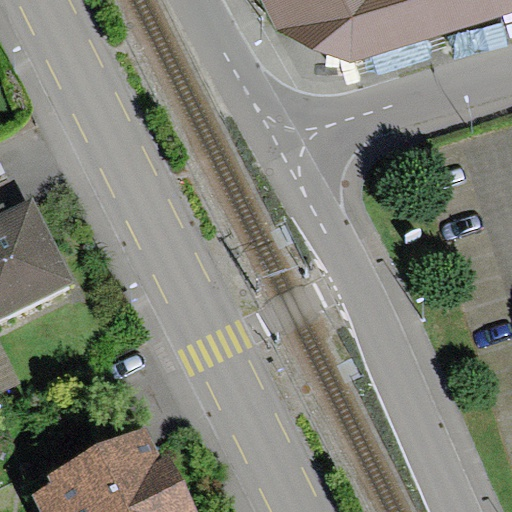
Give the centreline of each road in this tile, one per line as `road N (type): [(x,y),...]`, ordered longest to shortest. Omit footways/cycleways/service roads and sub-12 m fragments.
road 1 (unclassified): [(29,0),(292,511)]
road 2 (residential): [(459,511),(358,282),(277,146)]
road 3 (residential): [(277,146),(511,72)]
road 4 (residential): [(277,146),(198,0)]
